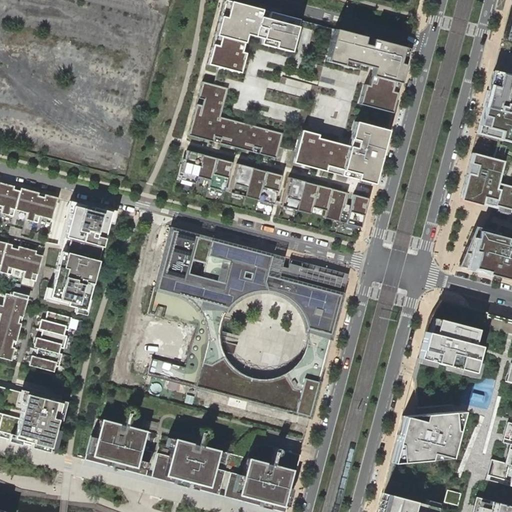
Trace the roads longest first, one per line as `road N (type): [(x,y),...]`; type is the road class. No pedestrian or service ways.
road 1 (residential): [(372,265),(0,166)]
road 2 (residential): [(417,273),(490,0)]
road 3 (residential): [(372,265),(306,511)]
road 4 (residential): [(354,511),(417,273)]
road 5 (residential): [(431,43),(372,265)]
road 6 (residential): [(266,0),(431,43)]
road 7 (unknown): [(0,46),(120,81),(127,115)]
road 8 (unknown): [(0,120),(101,144),(127,115)]
road 9 (unknown): [(0,90),(127,115)]
